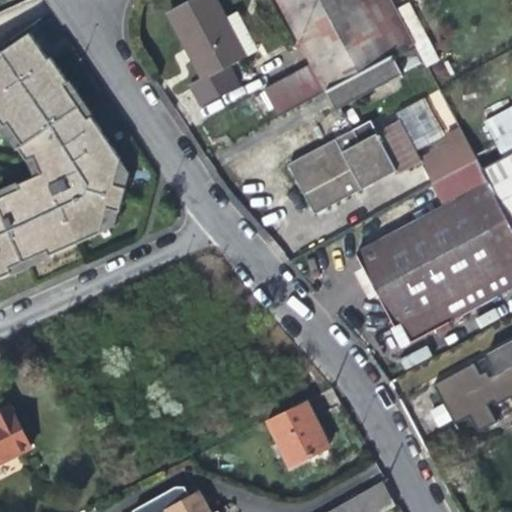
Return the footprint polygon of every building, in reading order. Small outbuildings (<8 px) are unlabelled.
[(201,0),(190,0),(160,20),(189,64),(185,66),(199,88),(187,95),(198,113),(235,90),(224,72),(241,61),(217,24),(201,0)] [(277,0),(312,65),(326,92),(393,56),(378,28),(362,0),(277,0)] [(391,0),(362,0),(378,28),(393,56),(415,45),(400,17),(396,9),(391,0)] [(396,9),(400,17),(415,45),(428,38),(408,2),(396,9)] [(217,24),(241,61),(251,54),(227,17),(217,24)] [(48,62),(31,36),(5,52),(0,55),(0,124),(3,128),(8,125),(31,160),(26,163),(32,173),(36,180),(0,196),(0,278),(13,273),(11,268),(48,251),(50,256),(77,243),(101,232),(108,208),(120,211),(127,188),(116,185),(123,161),(93,119),(89,122),(65,88),(69,85),(51,60),(48,62)] [(420,64),(412,50),(398,58),(405,71),(420,64)] [(403,75),(393,56),(326,92),(336,111),(403,75)] [(326,92),(312,65),(263,90),(278,117),(326,92)] [(69,85),(65,88),(89,122),(93,119),(69,85)] [(402,124),(379,136),(372,123),(355,132),(290,167),(288,164),(304,193),(316,216),(364,190),(362,186),(394,169),(396,174),(397,177),(422,162),(417,153),(447,137),(430,105),(427,100),(398,116),(402,124)] [(511,106),(484,122),(503,158),(511,153),(511,106)] [(8,125),(3,128),(26,163),(31,160),(8,125)] [(422,162),(435,186),(478,162),(461,131),(448,138),(452,147),(422,162)] [(511,153),(503,158),(482,170),(489,184),(511,225),(511,153)] [(132,174),(123,161),(116,185),(127,188),(132,174)] [(435,186),(446,207),(489,184),(482,170),(478,162),(435,186)] [(362,186),(364,190),(396,174),(394,169),(362,186)] [(511,225),(489,184),(446,207),(356,255),(382,305),(394,327),(400,324),(411,343),(511,288),(511,225)] [(120,211),(108,208),(101,232),(116,226),(120,211)] [(48,251),(11,268),(13,273),(50,256),(48,251)] [(511,343),(434,386),(454,425),(469,418),(477,433),(496,423),(487,407),(494,403),(495,405),(504,401),(510,398),(511,400),(511,343)] [(306,398),(266,417),(291,466),(329,446),(319,425),(306,398)] [(438,427),(451,421),(443,404),(430,410),(438,427)] [(0,458),(30,444),(11,405),(0,410),(0,458)] [(385,511),(396,506),(382,480),(325,511),(385,511)] [(209,511),(200,492),(190,496),(185,485),(177,484),(132,506),(135,511),(209,511)]
